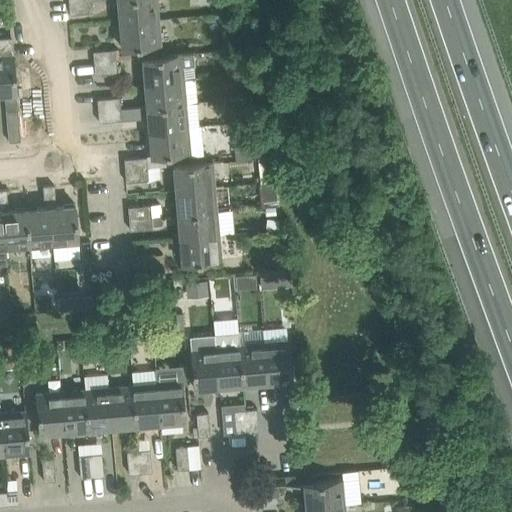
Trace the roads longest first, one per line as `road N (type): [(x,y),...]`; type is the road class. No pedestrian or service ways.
road 1 (motorway): [(393,0),(511,340)]
road 2 (motorway): [(511,184),(447,0)]
road 3 (residential): [(67,163),(56,56),(24,0)]
road 4 (residential): [(120,253),(113,159),(67,163)]
road 5 (residential): [(229,500),(99,511)]
